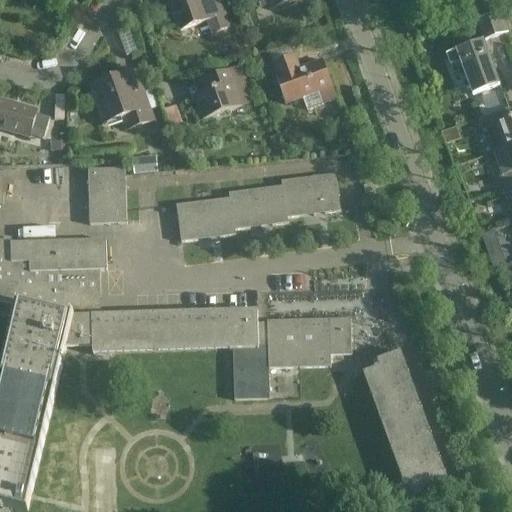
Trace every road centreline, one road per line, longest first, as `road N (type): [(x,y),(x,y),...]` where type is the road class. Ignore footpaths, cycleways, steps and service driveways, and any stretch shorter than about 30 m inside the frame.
road 1 (residential): [(511,448),(350,0)]
road 2 (residential): [(113,0),(67,70),(34,79),(0,72)]
